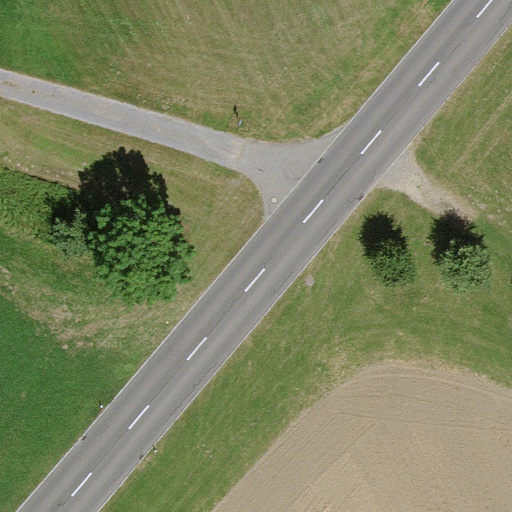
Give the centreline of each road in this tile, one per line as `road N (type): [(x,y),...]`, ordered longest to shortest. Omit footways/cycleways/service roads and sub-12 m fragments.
road 1 (tertiary): [(484,0),(40,511)]
road 2 (track): [(0,84),(233,150),(309,194)]
